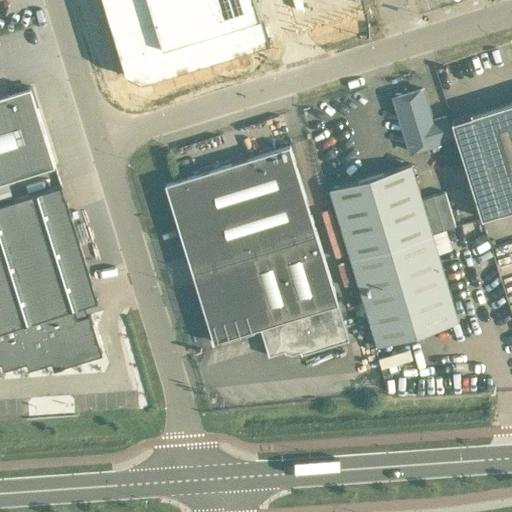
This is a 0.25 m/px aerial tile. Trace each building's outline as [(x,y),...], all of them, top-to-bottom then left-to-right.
[(142,75),(270,36),(258,0),(105,0),(126,67),(142,75)] [(0,181),(56,164),(31,85),(0,94),(0,181)] [(433,118),(423,86),(395,95),(411,148),(453,135),(447,114),(433,118)] [(511,100),(472,113),(502,210),(511,207),(511,100)] [(350,338),(317,231),(291,144),(166,182),(193,269),(215,340),(261,326),(269,354),(300,344),(302,353),(350,338)] [(446,190),(423,197),(412,162),(331,186),(351,255),(433,230),(433,231),(456,224),(446,190)] [(0,362),(2,361),(4,368),(27,361),(30,368),(52,361),(55,368),(103,353),(87,302),(98,299),(62,183),(0,201),(0,362)] [(433,231),(433,230),(351,255),(378,343),(459,319),(433,231)]
